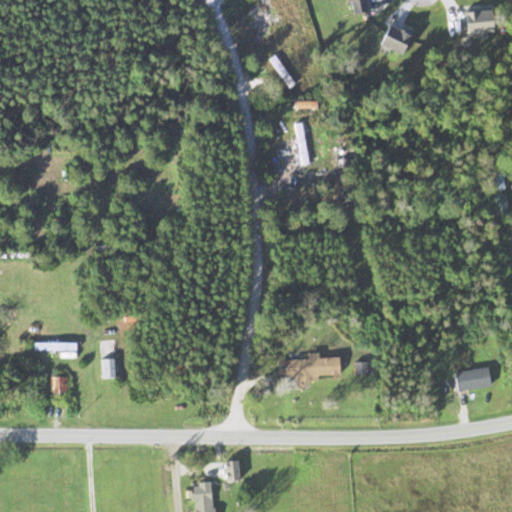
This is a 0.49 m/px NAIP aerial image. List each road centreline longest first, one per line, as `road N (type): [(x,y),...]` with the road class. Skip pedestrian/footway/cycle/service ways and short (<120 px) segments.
road 1 (residential): [(0,434),(405,435),(511,420)]
road 2 (residential): [(233,435),(256,314),(249,134),(210,0)]
